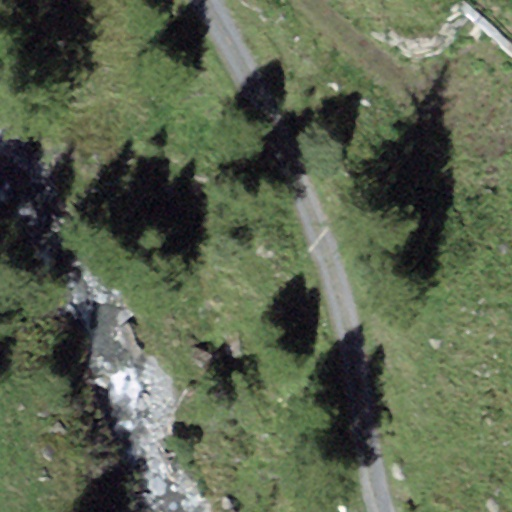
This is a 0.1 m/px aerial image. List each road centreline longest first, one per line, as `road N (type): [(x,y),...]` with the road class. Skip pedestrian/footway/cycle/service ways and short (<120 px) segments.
road 1 (track): [(209,0),(335,264),(379,511)]
road 2 (track): [(300,0),(366,65),(435,102),(475,96),(493,79)]
